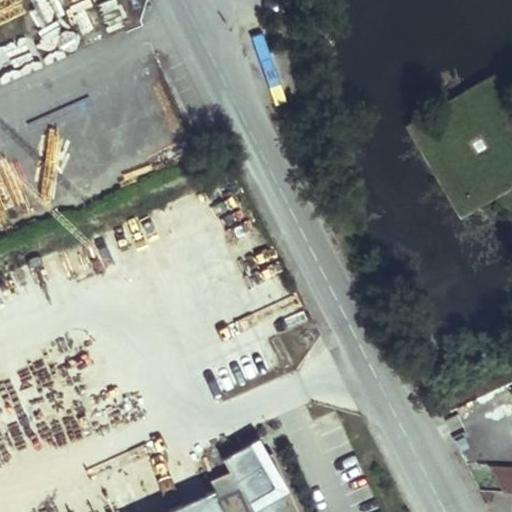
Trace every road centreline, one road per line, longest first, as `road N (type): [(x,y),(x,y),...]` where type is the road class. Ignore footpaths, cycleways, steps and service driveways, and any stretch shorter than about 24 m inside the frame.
road 1 (unclassified): [(444,511),(180,0)]
road 2 (unknown): [(373,374),(120,474),(18,490)]
road 3 (unknown): [(185,9),(0,94)]
